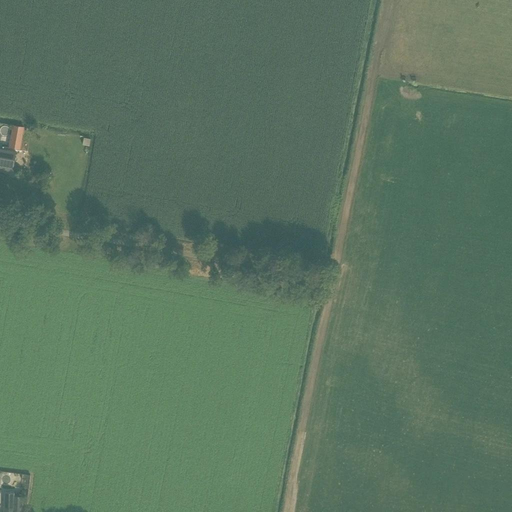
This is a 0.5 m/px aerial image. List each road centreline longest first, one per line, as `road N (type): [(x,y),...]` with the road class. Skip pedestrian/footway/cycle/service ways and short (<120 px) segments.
road 1 (track): [(291,511),(392,0)]
road 2 (unclassified): [(335,288),(0,223)]
